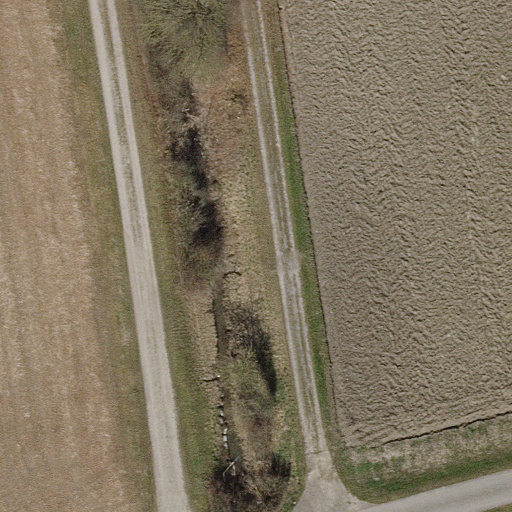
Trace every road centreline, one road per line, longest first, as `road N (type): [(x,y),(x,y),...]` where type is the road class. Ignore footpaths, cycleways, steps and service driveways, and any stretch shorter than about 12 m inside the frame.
road 1 (track): [(335,511),(257,0)]
road 2 (track): [(100,0),(177,511)]
